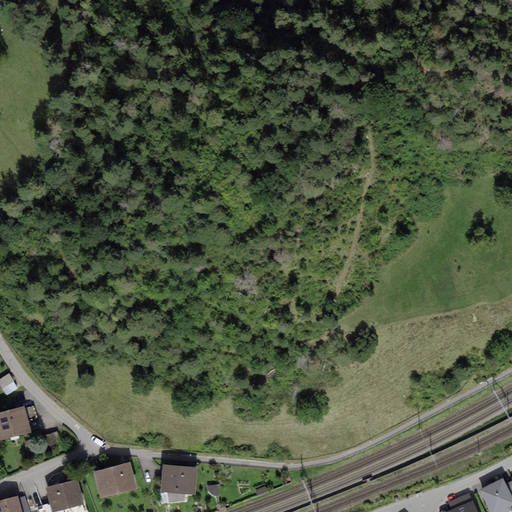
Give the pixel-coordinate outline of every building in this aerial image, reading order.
[(9,373),(0,379),(0,385),(2,389),(14,382),(9,373)] [(24,406),(0,412),(0,440),(31,432),(28,421),(25,409),(24,406)] [(34,406),(25,409),(28,421),(37,419),(34,406)] [(58,432),(43,437),(47,449),(62,444),(58,432)] [(128,464),(93,473),(99,499),(135,490),(128,464)] [(197,468),(163,465),(161,490),(166,490),(168,502),(184,500),(184,492),(193,492),(197,468)] [(503,477),(478,490),(489,511),(506,511),(511,509),(510,506),(511,504),(511,495),(506,484),(503,477)] [(76,481),(45,488),(49,505),(51,511),(82,505),(76,481)] [(218,485),(207,486),(210,493),(216,497),(220,495),(218,485)] [(266,486),(255,490),(257,496),(268,491),(266,486)] [(448,502),(451,510),(472,500),(469,493),(448,502)] [(18,496),(0,500),(0,511),(21,511),(18,498),(18,496)] [(29,511),(25,496),(18,498),(21,511),(29,511)] [(451,510),(446,511),(477,511),(472,500),(451,510)]
